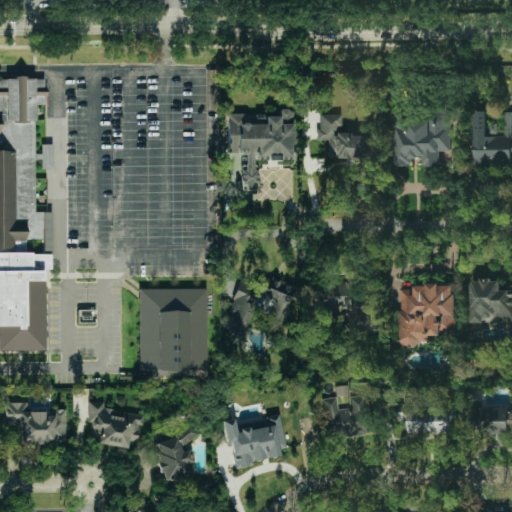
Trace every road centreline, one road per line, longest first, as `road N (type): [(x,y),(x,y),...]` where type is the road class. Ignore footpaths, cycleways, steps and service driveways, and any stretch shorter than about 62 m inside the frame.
road 1 (tertiary): [(511,27),(0,26)]
road 2 (residential): [(511,473),(342,477),(281,511)]
road 3 (residential): [(511,224),(304,226)]
